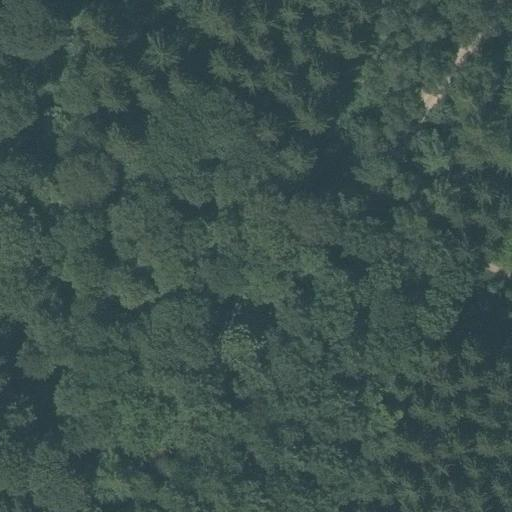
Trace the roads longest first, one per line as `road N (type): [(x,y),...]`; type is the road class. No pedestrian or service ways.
road 1 (track): [(96,511),(279,319),(366,203)]
road 2 (track): [(366,203),(504,0)]
road 3 (unknown): [(511,269),(366,203)]
